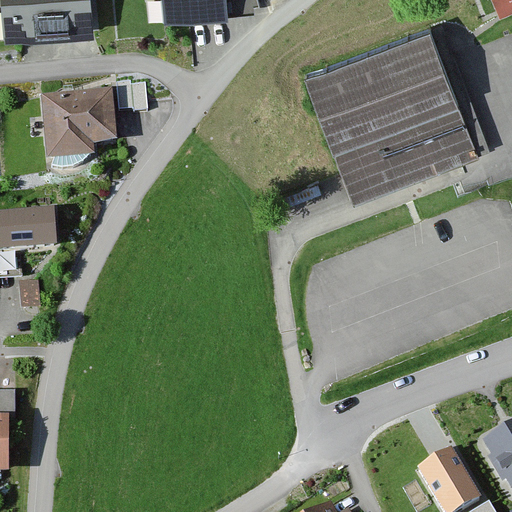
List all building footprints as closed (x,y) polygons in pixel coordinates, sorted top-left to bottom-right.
[(97,0),(8,0),(12,42),(101,33),(97,0)] [(231,0),(167,0),(170,22),(233,16),(231,0)] [(484,157),(435,30),(306,79),(355,206),(484,157)] [(117,93),(46,99),(52,163),(99,159),(99,150),(122,148),(117,93)] [(61,215),(0,219),(0,255),(64,250),(61,215)] [(0,481),(14,481),(16,397),(0,397),(0,481)] [(511,422),(485,438),(511,483),(511,422)] [(447,511),(478,494),(451,447),(420,465),(447,511)] [(499,511),(491,497),(465,511),(499,511)]
